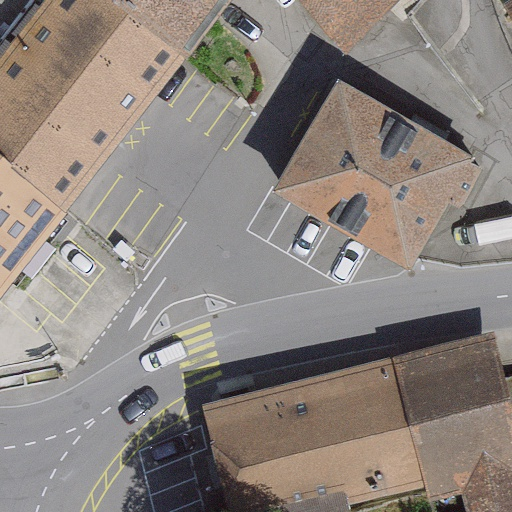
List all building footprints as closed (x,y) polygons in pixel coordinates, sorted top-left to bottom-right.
[(212,54),(143,0),(54,0),(0,67),(0,155),(75,216),(166,112),(212,54)] [(0,0),(0,52),(40,0),(0,0)] [(143,0),(212,54),(258,0),(143,0)] [(308,0),(359,45),(399,0),(308,0)] [(498,157),(358,76),(297,181),(371,226),(436,262),(498,157)] [(0,309),(75,216),(0,155),(0,309)] [(511,511),(511,415),(496,346),(204,404),(233,511),(315,511),(426,488),(428,501),(463,494),(468,511),(511,511)]
